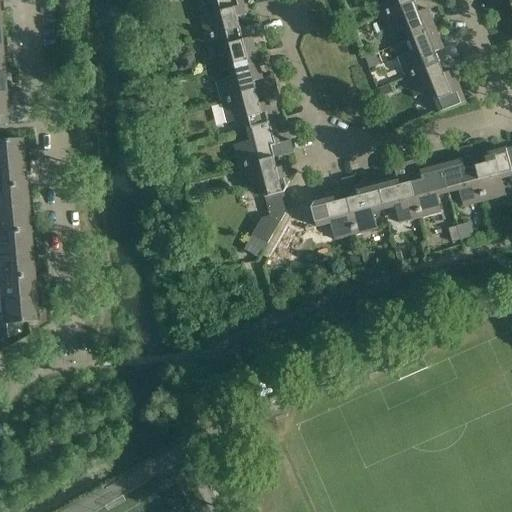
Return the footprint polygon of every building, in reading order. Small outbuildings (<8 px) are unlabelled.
[(200,18),(205,39),(261,24),(260,24),(240,29),(237,18),(246,16),(241,0),(208,0),(210,4),(213,3),(216,13),(200,18)] [(374,0),(381,16),(419,0),(418,0),(415,2),(413,0),(374,0)] [(436,0),(419,0),(381,16),(390,36),(405,30),(410,40),(435,30),(428,10),(439,6),(436,0)] [(261,24),(205,39),(211,60),(227,56),(230,66),(257,59),(252,39),(263,36),(261,24)] [(394,46),(406,77),(459,56),(454,44),(443,49),(435,30),(410,40),(394,46)] [(376,55),(366,59),(369,69),(379,65),(376,55)] [(464,68),(459,56),(406,77),(414,98),(430,91),(439,113),(465,103),(453,72),(464,68)] [(216,82),(222,103),(277,89),(274,76),(262,79),(257,59),(230,66),(233,78),(216,82)] [(388,86),(379,89),(382,98),(391,94),(388,86)] [(277,89),(222,103),(227,125),(244,120),(246,131),(274,123),(269,103),(280,100),(277,89)] [(233,146),(238,167),(294,153),(291,141),(279,144),(274,123),(246,131),(249,142),(233,146)] [(0,164),(23,162),(21,139),(0,140),(0,164)] [(440,166),(447,193),(458,190),(463,206),(484,201),(475,166),(476,166),(471,146),(458,149),(461,161),(440,166)] [(487,163),(476,166),(475,166),(484,201),(506,195),(501,178),(511,176),(511,177),(511,147),(484,155),(487,163)] [(294,153),(238,167),(244,188),(260,184),(269,216),(262,218),(244,250),(258,258),(268,244),(293,201),(291,200),(290,202),(281,197),(290,183),(285,167),(277,169),(274,158),(294,153)] [(437,196),(447,193),(440,166),(421,171),(418,160),(406,163),(420,217),(441,212),(437,196)] [(0,187),(25,185),(23,162),(0,164),(0,187)] [(420,217),(406,163),(393,166),(397,178),(377,183),(384,209),(395,206),(399,223),(420,217)] [(185,168),(187,178),(198,176),(196,166),(185,168)] [(341,180),(355,234),(377,229),(373,212),(384,209),(377,183),(357,188),(354,176),(341,180)] [(334,240),(355,234),(341,180),(346,200),(335,203),(333,194),(317,198),(309,213),(300,208),(301,206),(300,205),(287,226),(297,232),(330,223),(334,240)] [(0,209),(27,208),(25,185),(0,187),(0,209)] [(0,232),(29,230),(27,208),(0,209),(0,232)] [(457,227),(460,240),(474,237),(470,223),(457,227)] [(452,243),(460,240),(457,227),(448,229),(452,243)] [(0,255),(30,253),(29,230),(0,232),(0,255)] [(267,262),(278,267),(287,252),(276,246),(267,262)] [(0,278),(32,276),(30,253),(0,255),(0,278)] [(370,265),(369,262),(367,254),(362,256),(364,263),(365,267),(370,265)] [(0,301),(34,299),(32,276),(0,278),(0,301)] [(36,322),(34,299),(0,301),(0,325),(13,324),(36,322)] [(13,324),(0,325),(0,337),(14,336),(13,324)]
